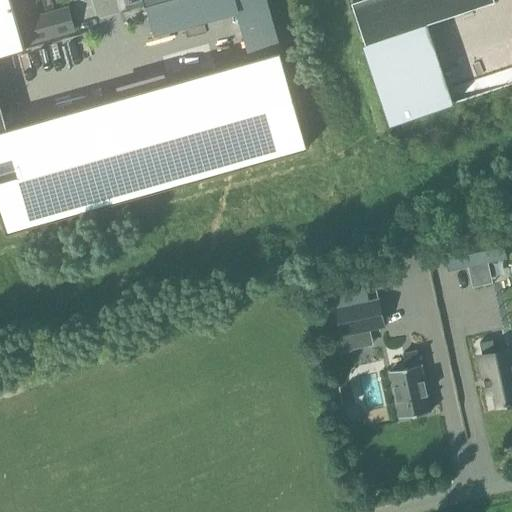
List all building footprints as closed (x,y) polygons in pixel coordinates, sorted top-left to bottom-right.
[(11,0),(0,0),(0,214),(5,233),(307,150),(280,54),(6,129),(0,105),(0,55),(25,48),(11,0)] [(358,0),(352,2),(366,44),(495,1),(495,0),(358,0)] [(501,232),(444,245),(450,270),(507,258),(501,232)] [(465,299),(479,295),(473,275),(459,279),(465,299)] [(348,290),(332,293),(342,336),(385,327),(379,299),(352,305),(348,290)] [(511,357),(510,349),(477,356),(484,389),(492,388),(495,401),(511,397),(511,357)] [(432,411),(421,364),(420,365),(417,350),(404,353),(407,367),(390,371),(400,418),(432,411)] [(0,365),(0,385),(2,392),(26,383),(17,359),(0,365)] [(179,442),(110,465),(116,484),(129,480),(134,495),(184,479),(176,454),(200,446),(185,401),(171,406),(182,438),(178,439),(179,442)] [(14,483),(7,486),(14,504),(20,502),(23,511),(47,511),(55,509),(54,505),(57,504),(39,454),(7,466),(14,483)]
